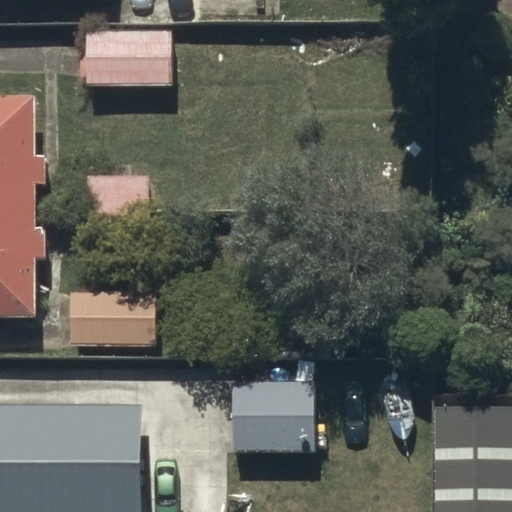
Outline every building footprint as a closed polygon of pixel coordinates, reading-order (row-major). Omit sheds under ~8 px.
[(110,0),(0,0),(0,8),(110,9),(110,0)] [(175,38),(89,38),(89,95),(175,94),(175,38)] [(34,109),(0,109),(0,326),(38,326),(34,109)] [(149,186),(90,185),(89,246),(148,247),(149,186)] [(155,301),(71,301),(71,354),(155,354),(155,301)] [(318,384),(235,386),(237,462),(320,461),(320,455),(329,455),(328,427),(318,427),(318,384)] [(140,511),(140,411),(0,410),(0,511),(140,511)]
